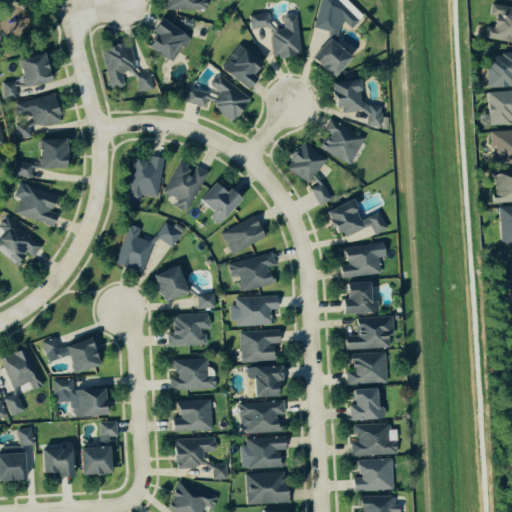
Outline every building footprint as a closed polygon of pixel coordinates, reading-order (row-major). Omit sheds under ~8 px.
[(206,9),(205,0),(163,0),(163,8),(206,9)] [(319,0),(314,27),(329,30),(328,36),(311,59),(334,76),(350,55),(336,44),(341,23),(353,25),(360,17),(337,0),(319,0)] [(511,6),(491,4),(490,15),(495,15),(494,27),(486,26),(484,38),(511,41),(511,6)] [(301,54),(296,14),(283,15),(284,28),(273,29),(270,12),(250,14),(251,28),(270,26),(273,57),(301,54)] [(173,62),(189,35),(159,18),(151,31),(155,33),(147,46),(173,62)] [(109,88),(124,85),(121,71),(134,69),(129,41),(102,46),(109,88)] [(262,61),(238,43),(220,68),(247,88),(256,76),(252,74),(262,61)] [(50,80),(43,52),(17,58),(24,86),(50,80)] [(488,87),(511,85),(511,52),(487,53),(488,87)] [(153,89),(150,69),(134,72),(137,91),(153,89)] [(189,88),(186,102),(202,105),(206,100),(232,120),(249,98),(218,73),(209,84),(218,91),(216,98),(209,92),(189,88)] [(334,79),(331,108),(368,112),(366,125),(379,127),(382,105),(358,102),(361,82),(334,79)] [(3,98),(16,97),(15,81),(2,82),(3,98)] [(15,123),(17,138),(31,137),(30,125),(59,122),(56,95),(15,100),(17,115),(30,114),(31,122),(15,123)] [(323,129),(329,132),(320,148),(350,164),(364,137),(329,118),(323,129)] [(511,129),(490,130),(491,146),(497,146),(498,163),(511,162),(511,129)] [(39,139),(40,168),(66,167),(65,138),(39,139)] [(307,183),(311,178),(316,182),(308,193),(324,204),(333,192),(312,177),(326,158),(304,141),(285,166),(307,183)] [(157,197),(163,158),(150,155),(149,161),(132,159),(126,199),(141,201),(141,195),(157,197)] [(186,212),(207,171),(193,164),(192,166),(179,160),(163,192),(177,199),(174,206),(186,212)] [(31,177),(33,163),(16,161),(14,175),(31,177)] [(511,201),(511,169),(492,171),(494,202),(511,201)] [(16,213),(53,224),(56,212),(51,211),(56,194),(19,182),(15,196),(21,198),(16,213)] [(214,211),(209,218),(219,224),(239,196),(227,188),(225,191),(213,182),(199,200),(214,211)] [(369,224),(374,234),(386,228),(378,211),(360,219),(351,199),(325,210),(337,238),(369,224)] [(511,205),(498,206),(500,245),(511,244),(511,205)] [(41,245),(6,216),(0,223),(0,251),(16,265),(27,252),(32,256),(41,245)] [(231,254),(264,237),(253,216),(221,232),(231,254)] [(182,229),(165,220),(155,237),(173,246),(182,229)] [(152,242),(136,237),(139,228),(128,224),(114,264),(141,273),(152,242)] [(385,256),(382,241),(343,247),(346,263),(339,264),(341,278),(380,272),(378,257),(385,256)] [(274,265),(272,253),(227,262),(230,276),(238,275),(241,290),(273,284),(270,266),(274,265)] [(152,274),(162,301),(187,292),(177,265),(152,274)] [(370,300),(369,281),(345,282),(346,298),(341,298),(342,313),(378,312),(378,300),(370,300)] [(197,308),(214,308),(214,293),(197,293),(197,308)] [(277,296),(234,296),(234,305),(231,305),(232,325),(271,325),(271,309),(277,309),(277,296)] [(172,314),(173,331),(167,332),(167,345),(206,344),(206,333),(200,333),(200,328),(208,327),(208,313),(172,314)] [(355,317),(356,334),(344,335),(345,349),(388,347),(388,335),(393,335),(392,316),(355,317)] [(240,331),(241,362),(273,360),(273,343),(280,343),(279,329),(240,331)] [(41,341),(46,355),(60,350),(55,336),(41,341)] [(97,367),(91,339),(65,344),(71,372),(97,367)] [(21,394),(42,385),(27,347),(0,357),(0,358),(12,389),(18,387),(21,394)] [(385,352),(350,353),(351,370),(346,370),(346,384),(386,382),(385,352)] [(170,390),(215,388),(214,375),(208,376),(207,358),(173,359),(174,377),(169,377),(170,390)] [(246,367),(247,378),(252,377),(253,397),(277,396),(276,380),(281,380),(281,365),(246,367)] [(53,402),(70,401),(71,416),(105,415),(103,387),(73,389),(72,378),(52,379),(53,402)] [(348,420),(384,419),(384,407),(376,407),(376,388),(352,388),(352,405),(348,405),(348,420)] [(24,411),(17,393),(4,398),(10,416),(24,411)] [(212,429),(210,399),(177,400),(178,417),(172,418),(173,431),(212,429)] [(279,432),(278,414),(284,414),(283,400),(240,402),(241,433),(279,432)] [(99,421),(99,442),(108,442),(108,436),(116,436),(116,421),(99,421)] [(351,456),(396,454),(395,441),(388,441),(388,423),(354,424),(355,442),(350,443),(351,456)] [(0,480),(25,479),(22,445),(33,445),(31,427),(17,428),(18,445),(3,446),(3,453),(0,453),(0,480)] [(280,467),(279,450),(285,450),(285,436),(245,438),(246,445),(240,446),(241,468),(280,467)] [(174,438),(174,468),(210,467),(211,479),(227,478),(226,462),(203,463),(202,451),(215,450),(215,437),(174,438)] [(72,476),(71,446),(67,447),(41,448),(42,473),(56,472),(56,477),(72,476)] [(80,474),(109,474),(108,446),(79,447),(80,474)] [(353,491),(392,490),(391,458),(358,459),(358,477),(353,477),(353,491)] [(246,504),(286,502),(285,471),(245,473),(246,504)] [(216,496),(177,481),(167,509),(174,511),(200,511),(203,504),(212,508),(216,496)] [(399,511),(399,503),(394,504),(393,495),(359,496),(358,511),(399,511)]
